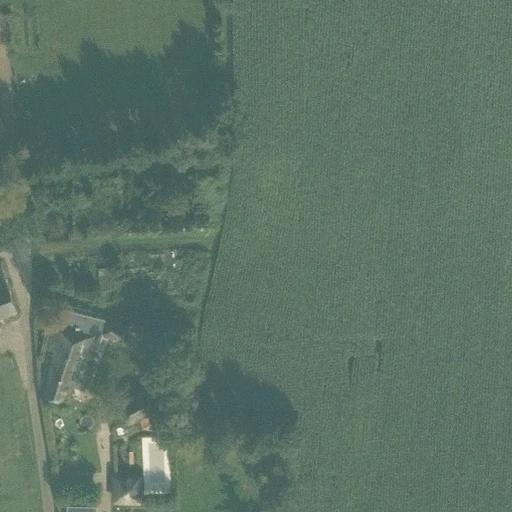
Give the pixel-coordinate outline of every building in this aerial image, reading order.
[(0,319),(18,312),(0,263),(0,319)] [(162,297),(160,284),(158,265),(109,270),(109,267),(99,268),(104,304),(149,300),(150,308),(159,307),(158,298),(162,297)] [(41,379),(40,393),(67,398),(72,385),(82,389),(89,370),(91,364),(85,363),(90,348),(97,350),(103,332),(106,321),(98,319),(76,313),(59,309),(56,324),(53,324),(41,379)] [(124,398),(135,418),(169,400),(158,380),(124,398)] [(112,504),(142,505),(143,474),(113,473),(112,504)]
